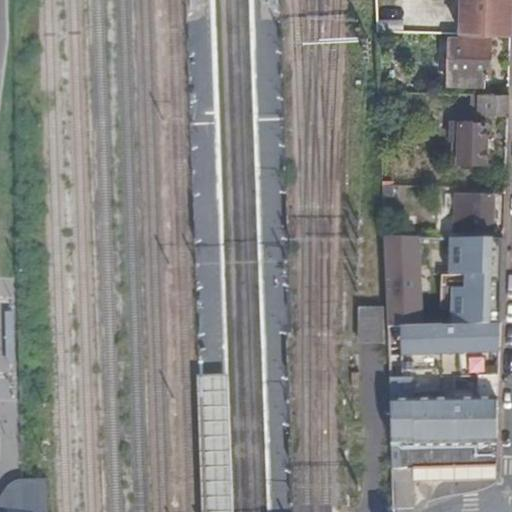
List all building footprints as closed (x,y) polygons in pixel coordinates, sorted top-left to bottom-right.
[(457,0),(456,36),(510,38),(511,0),(457,0)] [(467,86),(467,77),(487,78),(489,42),(448,40),(446,85),(467,86)] [(507,118),(508,98),(481,97),(480,116),(507,118)] [(484,165),(486,126),(451,124),(451,142),(459,142),(458,163),(484,165)] [(393,187),(380,187),(381,198),(393,199),(393,187)] [(494,199),(457,196),(455,233),(493,236),(494,199)] [(408,323),(419,324),(419,240),(383,239),(386,323),(408,323)] [(419,240),(419,324),(425,324),(425,328),(450,328),(452,276),(492,276),(493,243),(419,240)] [(452,276),(450,328),(470,328),(470,318),(487,318),(487,307),(491,307),(492,276),(452,276)] [(383,307),(358,307),(358,342),(383,342),(383,307)] [(15,311),(7,311),(7,364),(16,363),(15,311)] [(390,396),(412,397),(408,323),(386,323),(390,396)] [(498,379),(499,328),(470,328),(450,328),(425,328),(423,328),(423,352),(473,353),(473,377),(498,379)] [(231,511),(228,374),(199,374),(202,511),(231,511)] [(413,467),(491,464),(497,400),(412,397),(390,396),(390,444),(397,444),(397,467),(413,467)] [(414,504),(413,467),(397,467),(392,467),(393,504),(414,504)]
